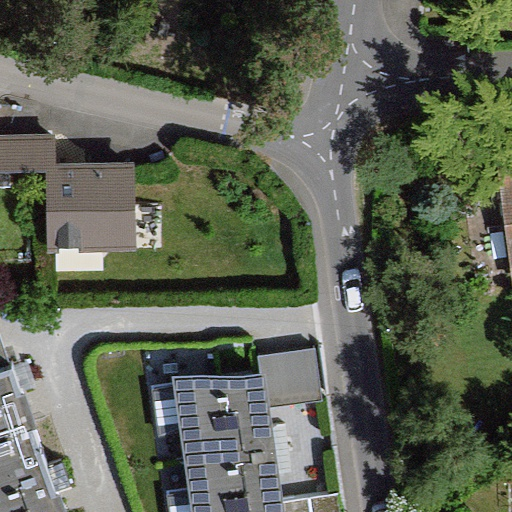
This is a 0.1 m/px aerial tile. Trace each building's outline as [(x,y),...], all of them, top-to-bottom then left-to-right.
[(0,165),(53,165),(52,134),(20,135),(0,136),(0,165)] [(133,163),(53,165),(54,240),(135,239),(133,163)] [(14,363),(0,367),(0,479),(49,463),(14,363)] [(202,458),(274,448),(263,369),(191,380),(191,383),(198,426),(202,458)] [(163,431),(198,426),(191,383),(156,388),(163,431)] [(283,511),(282,497),(274,448),(202,458),(207,488),(209,511),(283,511)] [(66,511),(49,463),(0,479),(0,511),(66,511)] [(209,511),(207,488),(171,493),(174,511),(209,511)] [(343,511),(340,490),(282,497),(283,511),(343,511)]
